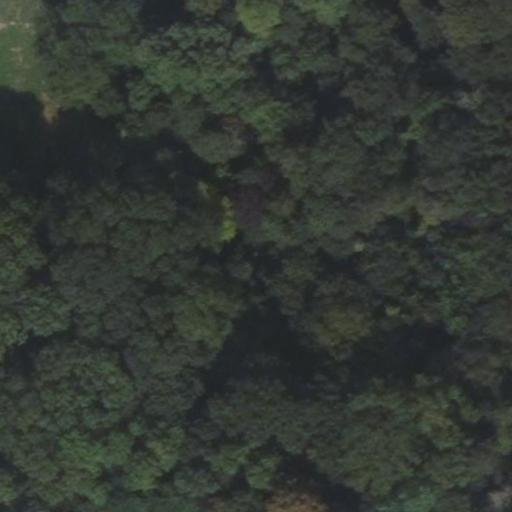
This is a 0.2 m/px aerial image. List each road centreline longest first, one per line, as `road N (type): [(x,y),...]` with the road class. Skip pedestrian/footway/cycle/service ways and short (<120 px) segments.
road 1 (track): [(511,44),(374,70),(142,189),(40,291)]
road 2 (track): [(79,260),(150,394),(196,449),(286,492),(386,511)]
road 3 (track): [(186,0),(171,113),(202,158)]
